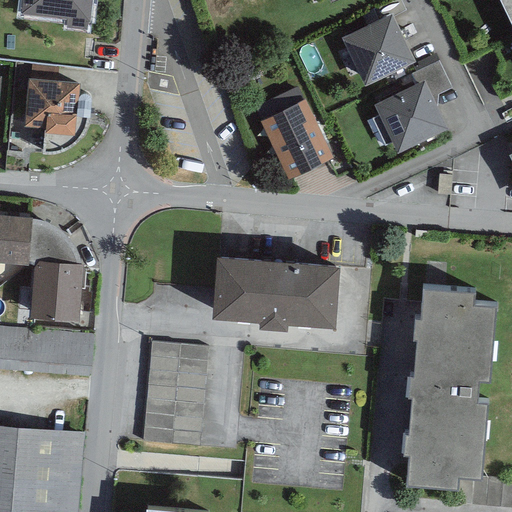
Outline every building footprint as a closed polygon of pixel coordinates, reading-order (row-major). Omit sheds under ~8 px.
[(91,0),(21,0),(20,12),(90,20),(91,0)] [(392,10),(341,35),(365,83),(415,59),(392,10)] [(435,53),(417,62),(425,77),(423,78),(436,105),(438,93),(451,87),(435,53)] [(79,81),(28,77),(24,123),(44,125),(43,129),(75,132),(79,81)] [(423,78),(373,102),(397,151),(446,127),(436,105),(423,78)] [(305,98),(260,119),(287,177),(332,155),(305,98)] [(31,216),(0,213),(0,260),(27,263),(31,216)] [(339,263),(216,254),(212,314),(335,323),(339,263)] [(83,262),(40,258),(33,264),(29,315),(78,320),(83,262)] [(475,288),(423,284),(420,314),(415,313),(413,335),(417,336),(414,372),(409,372),(408,392),(412,392),(409,430),(405,429),(403,449),(408,450),(406,482),(457,486),(458,474),(479,476),(486,399),(477,398),(479,379),(489,380),(496,303),(473,301),(475,288)] [(0,369),(92,377),(96,334),(0,325),(0,369)] [(180,344),(151,341),(143,440),(200,445),(208,346),(180,344)] [(77,511),(84,430),(0,423),(0,511),(77,511)]
